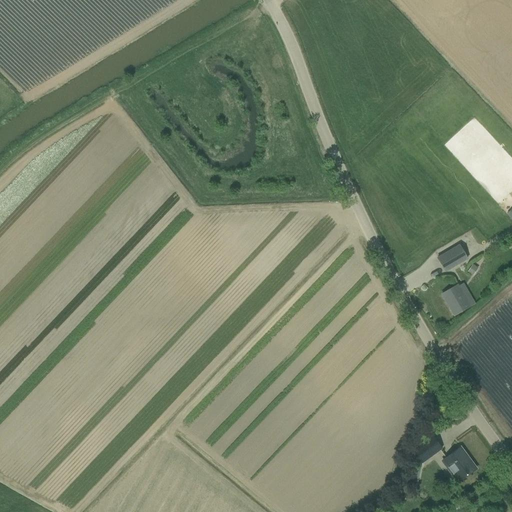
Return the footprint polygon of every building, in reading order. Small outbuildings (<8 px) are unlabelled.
[(467,259),(459,245),(437,258),(445,272),(467,259)] [(472,265),(467,273),(472,276),(477,269),(472,265)] [(455,315),(463,310),(468,307),(456,286),(443,294),(455,315)] [(431,436),(412,451),(421,464),(441,449),(431,436)] [(460,448),(452,454),(441,462),(457,483),(474,471),(464,458),(466,456),(460,448)]
